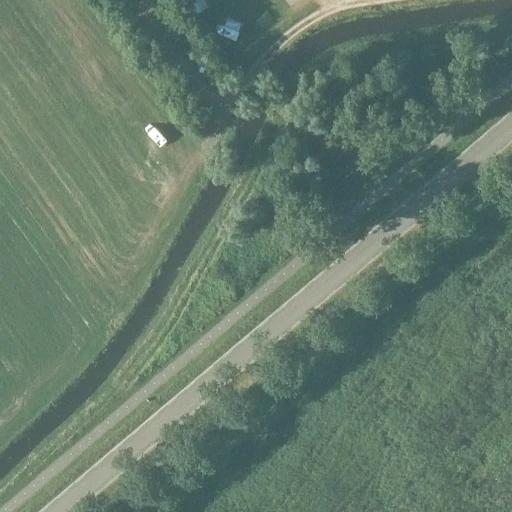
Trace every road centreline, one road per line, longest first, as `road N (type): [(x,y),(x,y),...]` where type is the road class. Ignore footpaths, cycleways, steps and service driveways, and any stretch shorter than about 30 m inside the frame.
road 1 (secondary): [(57,511),(511,126)]
road 2 (track): [(379,0),(298,29),(240,90)]
